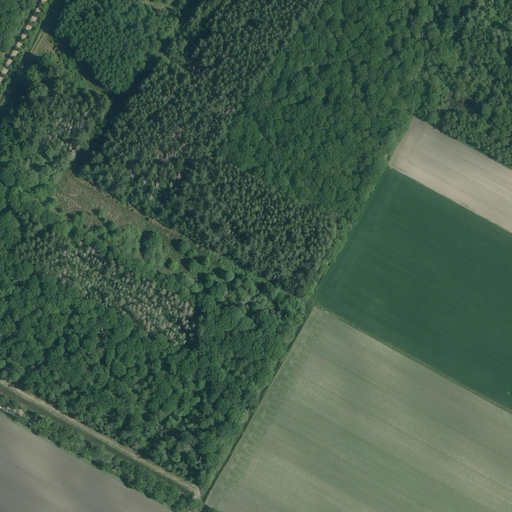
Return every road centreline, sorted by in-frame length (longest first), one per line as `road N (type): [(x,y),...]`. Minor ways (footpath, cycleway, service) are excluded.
road 1 (track): [(0,381),(191,486),(192,508)]
road 2 (track): [(199,511),(0,401)]
road 3 (track): [(63,0),(0,115)]
